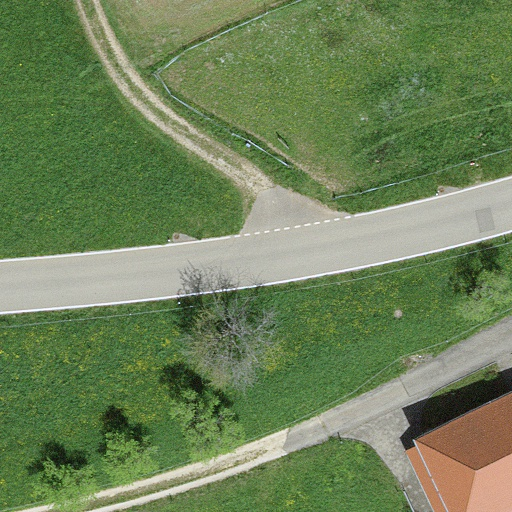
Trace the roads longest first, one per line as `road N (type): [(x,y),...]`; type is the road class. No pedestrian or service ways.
road 1 (tertiary): [(511,208),(298,251),(0,284)]
road 2 (track): [(64,511),(311,437),(511,327)]
road 3 (track): [(298,251),(264,200),(154,118),(120,68),(92,0)]
